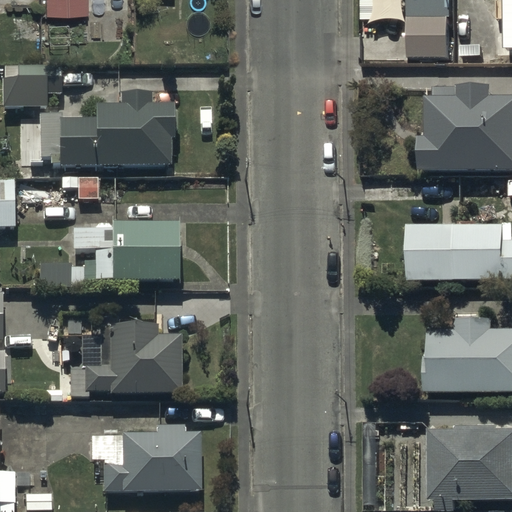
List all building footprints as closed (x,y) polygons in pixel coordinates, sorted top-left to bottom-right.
[(39,0),(39,25),(83,24),(82,0),(39,0)] [(497,69),(511,68),(511,23),(497,24),(497,69)] [(411,70),(449,70),(449,30),(411,30),(411,70)] [(13,107),(56,107),(56,79),(12,80),(13,107)] [(428,183),(511,182),(511,108),(495,109),(495,101),(463,102),(463,109),(428,109),(428,151),(423,151),(424,183),(428,183)] [(56,182),(168,180),(168,155),(174,155),(174,119),(89,120),(89,136),(56,136),(56,182)] [(75,211),(94,211),(93,191),(75,191),(75,211)] [(0,240),(10,241),(9,195),(0,195),(0,240)] [(111,296),(178,295),(177,239),(111,240),(111,243),(68,244),(69,265),(111,265),(111,296)] [(414,240),(414,294),(511,293),(511,252),(505,253),(505,239),(414,240)] [(36,301),(67,300),(67,282),(36,282),(36,301)] [(459,335),(459,345),(429,345),(429,408),(511,407),(511,345),(495,345),(495,335),(459,335)] [(109,379),(82,379),(82,404),(109,404),(109,408),(180,408),(179,340),(108,341),(109,379)] [(101,504),(120,504),(120,506),(201,505),(200,444),(182,444),(182,436),(152,436),(152,445),(119,445),(119,473),(100,473),(101,504)] [(511,511),(511,444),(430,445),(430,511),(511,511)] [(10,511),(10,483),(0,483),(0,511),(10,511)]
